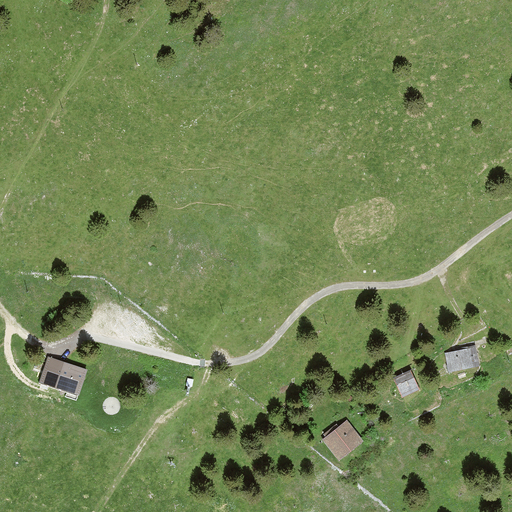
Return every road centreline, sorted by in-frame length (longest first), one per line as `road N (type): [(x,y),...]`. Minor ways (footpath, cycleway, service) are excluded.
road 1 (track): [(511,216),(422,279),(321,292),(267,347),(240,361),(206,364),(99,337),(48,346),(16,327)]
road 2 (track): [(94,511),(206,364)]
